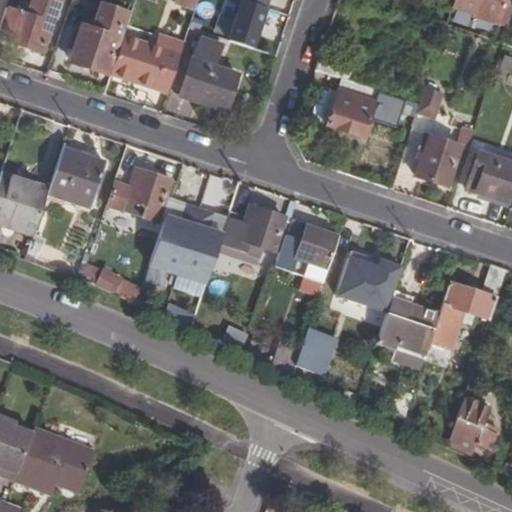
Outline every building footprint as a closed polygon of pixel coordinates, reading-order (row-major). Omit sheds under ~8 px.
[(4,8),(0,21),(0,39),(41,54),(58,0),(18,0),(15,11),(4,8)] [(174,0),(172,7),(191,13),(195,0),(174,0)] [(263,12),(266,0),(238,0),(237,3),(263,12)] [(438,0),(436,7),(449,11),(450,9),(452,0),(438,0)] [(452,0),(450,9),(472,15),(471,18),(497,26),(505,0),(452,0)] [(250,52),(263,12),(237,3),(235,2),(226,28),(229,28),(224,43),(250,52)] [(79,28),(67,63),(104,76),(125,14),(99,5),(90,32),(79,28)] [(120,39),(108,75),(150,89),(153,80),(167,84),(180,46),(157,38),(152,50),(120,39)] [(209,72),(217,53),(195,45),(188,64),(209,72)] [(320,58),(315,74),(342,83),(347,84),(352,69),(320,58)] [(507,88),(511,89),(511,62),(503,59),(499,73),(496,72),(494,78),(508,83),(507,88)] [(188,64),(178,95),(199,102),(207,105),(206,108),(224,114),(235,81),(209,72),(188,64)] [(153,80),(150,89),(164,94),(167,84),(153,80)] [(342,83),(326,129),(361,141),(368,123),(377,93),(347,84),(342,83)] [(417,107),(415,114),(433,120),(441,96),(423,90),(417,107)] [(404,102),(377,93),(368,123),(395,131),(404,102)] [(178,95),(175,102),(197,110),(199,102),(178,95)] [(455,128),(452,137),(469,143),(472,134),(455,128)] [(421,163),(416,179),(446,189),(459,147),(449,144),(423,136),(415,161),(421,163)] [(48,189),(46,194),(90,209),(104,166),(61,151),(48,189)] [(511,166),(477,155),(465,192),(510,206),(511,201),(511,166)] [(116,186),(108,209),(127,215),(130,204),(142,208),(138,218),(156,224),(170,182),(133,170),(135,164),(121,159),(113,185),(116,186)] [(0,226),(32,237),(46,194),(48,189),(0,174),(0,226)] [(179,223),(185,206),(170,201),(164,218),(179,223)] [(219,236),(206,232),(211,215),(185,206),(179,223),(164,218),(148,266),(204,284),(217,244),(219,236)] [(244,220),(227,214),(225,219),(219,236),(217,244),(257,258),(260,248),(277,254),(284,236),(287,225),(278,223),(279,219),(248,209),(244,220)] [(225,219),(211,215),(206,232),(219,236),(225,219)] [(284,236),(299,241),(304,225),(289,220),(287,225),(284,236)] [(273,267),(321,283),(336,235),(304,225),(299,241),(284,236),(273,267)] [(30,243),(26,254),(37,259),(41,248),(30,243)] [(334,297),(385,314),(393,292),(401,269),(378,261),(376,268),(347,259),(334,297)] [(136,265),(131,280),(142,284),(147,269),(136,265)] [(436,315),(420,361),(442,369),(457,324),(461,314),(472,318),(486,322),(504,271),(488,266),(477,295),(446,285),(436,315)] [(85,267),(82,281),(135,305),(139,292),(85,267)] [(139,292),(135,305),(146,310),(150,297),(139,292)] [(375,346),(393,352),(390,361),(417,370),(420,361),(436,315),(407,306),(411,299),(393,292),(385,314),(375,346)] [(461,314),(457,324),(468,328),(472,318),(461,314)] [(221,343),(238,351),(245,338),(227,329),(221,343)] [(298,351),(296,356),(323,365),(329,347),(302,337),(298,351)] [(278,344),(271,368),(289,377),(296,356),(298,351),(278,344)] [(461,399),(450,436),(474,445),(486,451),(493,435),(490,434),(480,430),(483,422),(488,409),(461,399)] [(483,422),(480,430),(490,434),(493,426),(483,422)] [(0,478),(13,483),(31,437),(0,424),(0,478)] [(35,434),(33,438),(55,446),(56,442),(35,434)] [(450,436),(446,446),(476,459),(478,453),(471,450),(474,445),(450,436)] [(31,437),(13,483),(32,490),(44,495),(48,484),(53,486),(52,489),(54,489),(75,498),(91,456),(56,442),(55,446),(33,438),(31,437)] [(511,467),(505,464),(501,474),(511,479),(511,467)] [(191,474),(185,490),(201,496),(207,480),(191,474)] [(48,484),(44,495),(51,498),(54,489),(52,489),(53,486),(48,484)]
